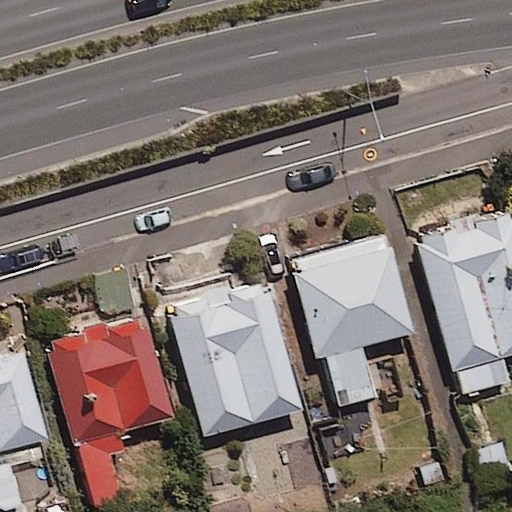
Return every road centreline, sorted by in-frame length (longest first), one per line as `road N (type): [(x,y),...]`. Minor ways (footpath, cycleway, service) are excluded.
road 1 (trunk): [(511,11),(241,58),(0,125)]
road 2 (residential): [(465,107),(0,243)]
